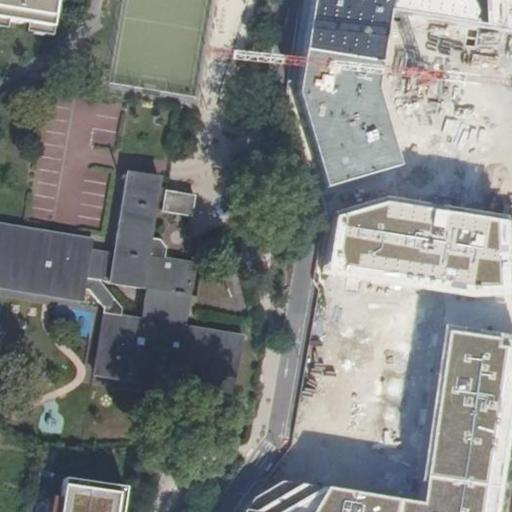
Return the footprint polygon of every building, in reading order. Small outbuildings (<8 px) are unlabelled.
[(0,0),(0,10),(52,19),(54,0),(0,0)] [(511,20),(509,0),(311,0),(296,79),(326,194),(406,174),(381,77),(405,23),(511,25),(511,20)] [(145,257),(153,212),(157,191),(158,180),(126,174),(112,256),(90,252),(92,240),(0,226),(0,286),(81,299),(85,281),(139,291),(146,291),(141,321),(102,316),(93,374),(230,397),(241,338),(183,328),(193,265),(145,257)] [(153,212),(161,213),(165,193),(157,191),(153,212)] [(161,213),(189,219),(191,219),(191,217),(188,216),(192,200),(194,201),(194,198),(187,197),(167,193),(165,193),(161,213)] [(376,194),(341,224),(325,283),(451,307),(418,494),(282,487),(255,511),(486,511),(511,318),(511,300),(502,222),(376,194)] [(118,511),(122,489),(60,481),(55,511),(118,511)]
